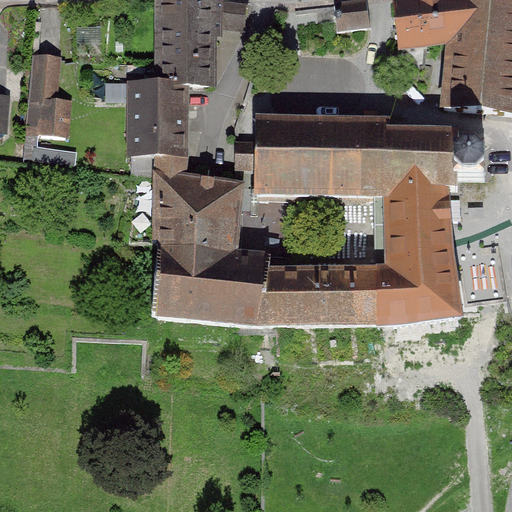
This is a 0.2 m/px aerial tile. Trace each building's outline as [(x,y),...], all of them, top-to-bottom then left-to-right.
[(223,0),(211,0),(158,1),(158,87),(186,89),(215,89),(216,28),(222,29),(223,0)] [(251,0),(232,0),(223,0),(222,29),(246,32),(246,14),(251,0)] [(511,0),(412,0),(394,2),(403,72),(426,69),(428,47),(444,45),(446,39),(452,39),(448,80),(444,113),(461,115),(511,119),(511,0)] [(367,1),(336,6),(338,16),(341,31),(371,25),(367,1)] [(63,60),(38,58),(36,103),(54,104),(52,131),(74,132),(76,100),(61,100),(63,60)] [(158,87),(133,86),(133,159),(158,159),(185,161),(186,89),(158,87)] [(9,100),(0,99),(0,135),(8,135),(9,100)] [(253,121),(257,124),(257,147),(247,147),(236,147),(236,172),(247,172),(256,172),(256,193),(253,193),(252,205),(259,204),(259,201),(379,203),(378,191),(446,194),(460,194),(460,183),(472,183),(486,183),(487,167),(487,152),(475,152),(460,151),(460,136),(391,133),(391,123),(338,122),(261,121),(257,117),(253,121)] [(158,159),(133,159),(133,173),(155,176),(158,176),(158,159)] [(185,161),(158,159),(158,176),(155,176),(157,249),(159,249),(237,259),(241,217),(244,189),(183,180),(185,161)] [(379,276),(379,329),(400,329),(461,319),(450,245),(449,229),(446,194),(378,191),(379,203),(379,245),(379,276)] [(270,276),(272,261),(237,259),(159,249),(152,320),(265,332),(270,276)] [(265,332),(379,329),(379,276),(296,276),(270,276),(265,332)]
